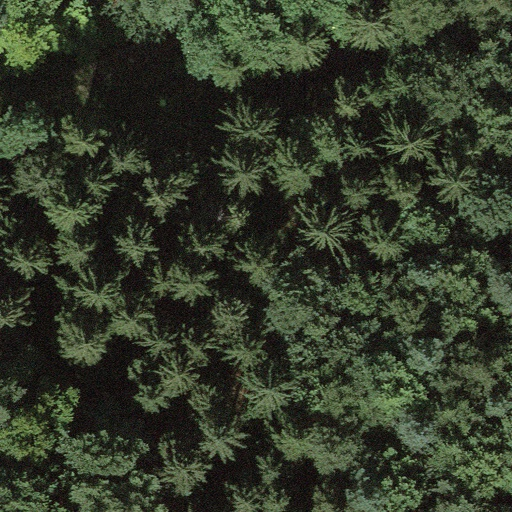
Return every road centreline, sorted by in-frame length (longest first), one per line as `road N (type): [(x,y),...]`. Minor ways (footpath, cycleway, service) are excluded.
road 1 (track): [(56,86),(116,112),(413,47),(511,38)]
road 2 (track): [(222,0),(56,86),(0,102)]
